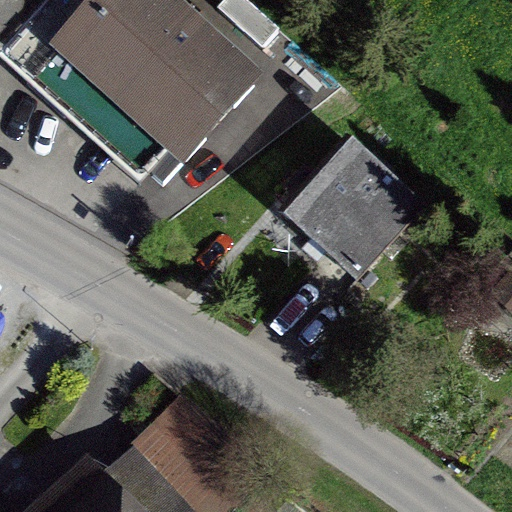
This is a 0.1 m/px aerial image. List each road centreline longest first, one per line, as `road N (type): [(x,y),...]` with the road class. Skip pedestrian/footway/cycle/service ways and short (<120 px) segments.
road 1 (tertiary): [(102,286),(439,511)]
road 2 (residential): [(102,286),(0,412)]
